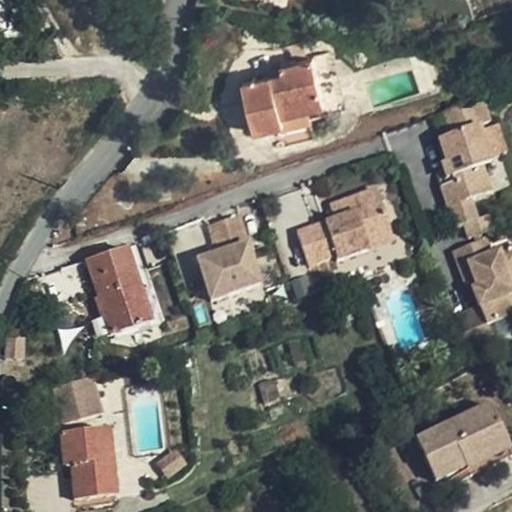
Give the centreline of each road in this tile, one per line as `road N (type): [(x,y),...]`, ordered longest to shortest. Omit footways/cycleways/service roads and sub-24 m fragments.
road 1 (unknown): [(23,260),(63,260),(425,137)]
road 2 (residential): [(178,0),(165,75),(149,107),(83,180),(0,304)]
